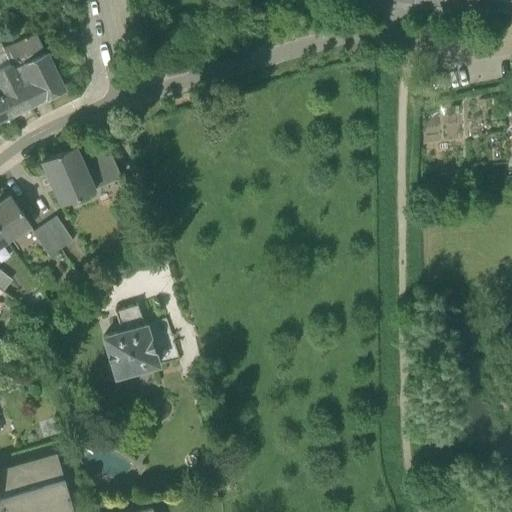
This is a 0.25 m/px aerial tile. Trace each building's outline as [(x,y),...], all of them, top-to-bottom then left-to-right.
[(511,0),(419,0),(488,8),(509,11),(511,11),(511,0)] [(9,59),(10,64),(30,104),(63,88),(38,35),(6,49),(10,59),(9,59)] [(30,104),(10,64),(4,67),(2,63),(0,63),(0,79),(3,87),(0,88),(0,89),(11,114),(30,104)] [(0,119),(11,114),(0,89),(0,119)] [(82,160),(74,143),(41,158),(61,202),(121,175),(114,159),(95,168),(90,157),(82,160)] [(10,194),(0,200),(0,232),(5,240),(30,223),(10,194)] [(56,215),(44,222),(60,247),(72,239),(56,215)] [(60,247),(44,222),(32,230),(49,255),(60,247)] [(0,286),(15,298),(19,292),(15,289),(16,288),(9,282),(12,278),(0,268),(0,286)] [(144,323),(138,303),(116,309),(122,330),(104,336),(116,376),(158,363),(146,323),(144,323)] [(0,467),(0,511),(71,511),(73,511),(56,452),(0,467)]
